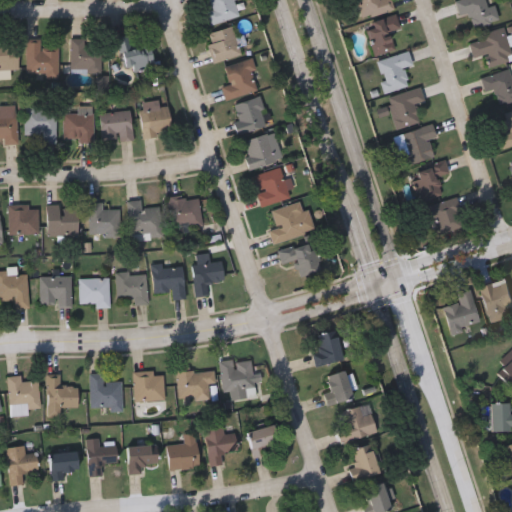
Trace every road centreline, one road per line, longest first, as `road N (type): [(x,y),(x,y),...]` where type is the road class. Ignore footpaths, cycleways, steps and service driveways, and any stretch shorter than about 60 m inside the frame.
road 1 (residential): [(328,511),(157,0)]
road 2 (secondary): [(475,511),(304,0)]
road 3 (secondary): [(283,0),(448,511)]
road 4 (tertiary): [(267,318),(131,339),(0,341)]
road 5 (residential): [(423,0),(507,242)]
road 6 (residential): [(213,151),(0,174)]
road 7 (residential): [(318,482),(128,511)]
road 8 (tertiary): [(395,269),(279,305),(267,318)]
road 9 (tertiary): [(267,318),(285,320),(400,285)]
